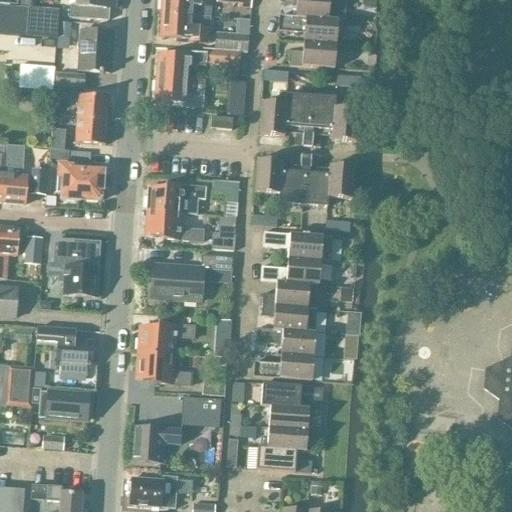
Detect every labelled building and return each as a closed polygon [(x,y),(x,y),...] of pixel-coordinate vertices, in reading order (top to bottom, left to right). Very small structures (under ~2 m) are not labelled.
[(113,10),(113,0),(75,0),(75,6),(69,6),(68,19),(107,22),(108,10),(113,10)] [(162,0),(161,15),(191,17),(208,19),(209,9),(210,3),(209,0),(162,0)] [(282,0),(283,6),(295,7),(294,18),(294,19),(327,22),(327,21),(337,22),(344,22),(345,0),(282,0)] [(0,6),(0,34),(56,40),(56,37),(57,23),(58,12),(30,9),(19,8),(0,6)] [(161,15),(160,38),(189,40),(189,43),(207,45),(208,33),(208,29),(208,19),(191,17),(161,15)] [(278,17),(277,32),(303,34),(302,44),(335,46),(337,22),(327,21),(327,22),(294,19),(294,18),(278,17)] [(112,34),(80,32),(78,72),(110,74),(112,34)] [(215,34),(214,51),(246,53),(247,53),(248,37),(246,36),(215,34)] [(289,53),(288,68),(333,71),(335,46),(302,44),(302,53),(289,53)] [(158,55),(157,79),(187,81),(188,66),(205,68),(205,66),(231,68),(231,76),(238,77),(238,69),(240,53),(201,50),(201,54),(188,53),(188,57),(158,55)] [(18,89),(52,92),(54,69),(19,66),(18,89)] [(262,82),(274,83),(275,73),(263,72),(262,82)] [(275,73),(274,83),(286,84),(287,74),(275,73)] [(55,75),(54,87),(64,88),(83,90),(84,78),(55,75)] [(335,87),(347,88),(348,78),(335,77),(335,87)] [(348,78),(347,88),(359,89),(360,78),(348,78)] [(157,79),(155,102),(185,104),(184,107),(202,108),(203,96),(186,95),(187,81),(157,79)] [(64,88),(54,87),(53,99),(63,100),(64,88)] [(286,106),(284,129),(307,131),(309,98),(285,96),(284,106),(286,106)] [(78,97),(77,121),(106,123),(108,99),(78,97)] [(309,98),(307,131),(330,132),(332,110),(333,110),(334,100),(309,98)] [(283,139),(284,129),(286,106),(284,106),(261,104),(258,137),(283,139)] [(332,110),(330,132),(330,142),(355,144),(357,111),(333,110),(332,110)] [(231,120),(210,118),(209,130),(230,132),(231,120)] [(105,147),(106,123),(77,121),(75,145),(105,147)] [(294,135),(293,147),(301,148),(306,148),(307,136),(294,135)] [(307,136),(306,148),(310,148),(310,149),(311,149),(318,149),(319,137),(307,136)] [(50,150),(59,151),(60,143),(50,143),(50,150)] [(63,160),(90,162),(91,152),(64,150),(63,160)] [(5,156),(1,205),(24,206),(25,178),(13,177),(14,157),(5,156)] [(292,169),(304,170),(305,158),(301,157),(300,157),(293,157),(292,169)] [(305,158),(304,170),(317,171),(318,159),(310,158),(305,158)] [(254,195),(278,196),(279,197),(281,173),(281,164),(256,162),(254,195)] [(57,166),(55,194),(60,194),(60,202),(78,203),(78,201),(99,203),(100,192),(102,193),(103,174),(72,171),(72,167),(57,166)] [(326,200),(327,200),(351,202),(353,169),(328,167),(327,177),(326,200)] [(32,172),(30,195),(46,196),(48,173),(32,172)] [(279,197),(278,196),(277,206),(301,208),(304,175),(281,173),(279,197)] [(304,175),(301,208),(326,210),(327,200),(326,200),(327,177),(304,175)] [(212,188),(211,198),(222,199),(222,204),(236,205),(238,185),(237,185),(223,184),(212,183),(212,188)] [(149,194),(148,212),(181,215),(196,216),(197,199),(205,200),(206,190),(167,187),(167,190),(153,189),(153,194),(149,194)] [(148,212),(147,230),(150,230),(150,235),(163,236),(163,239),(202,242),(203,231),(180,230),(181,215),(148,212)] [(251,227),(263,228),(264,218),(252,217),(251,227)] [(264,218),(263,228),(276,229),(276,219),(264,218)] [(324,233),(336,233),(337,223),(325,222),(324,233)] [(337,223),(336,233),(348,234),(349,224),(337,223)] [(0,228),(0,280),(6,281),(7,257),(14,257),(16,230),(7,230),(0,228)] [(263,234),(262,249),(288,251),(287,261),(320,263),(320,262),(331,263),(332,239),(321,239),(263,234)] [(210,253),(233,254),(234,237),(211,235),(210,253)] [(25,239),(24,265),(33,266),(40,266),(42,242),(42,240),(25,239)] [(352,241),(351,251),(360,252),(360,242),(352,241)] [(47,266),(46,279),(58,280),(57,285),(62,285),(61,300),(94,302),(97,246),(54,243),(52,267),(47,266)] [(153,266),(151,299),(201,302),(203,270),(232,271),(233,257),(201,255),(200,269),(153,266)] [(260,268),(259,283),(276,285),(276,284),(308,287),(318,288),(320,263),(287,261),(286,270),(260,268)] [(262,295),(261,307),(306,310),(316,311),(318,288),(308,287),(276,284),(276,285),(275,296),(262,295)] [(0,318),(13,320),(15,291),(0,289),(0,318)] [(339,290),(338,304),(351,305),(352,291),(339,290)] [(261,307),(260,318),(273,319),(272,331),(272,332),(305,334),(314,334),(316,311),(306,310),(261,307)] [(346,324),(345,337),(353,337),(357,337),(359,338),(359,325),(354,325),(346,324)] [(139,337),(138,354),(173,357),(174,339),(193,341),(194,329),(157,326),(157,330),(144,329),(143,337),(139,337)] [(86,370),(89,371),(91,344),(75,342),(76,332),(37,329),(36,344),(57,346),(55,368),(59,368),(58,377),(85,379),(86,370)] [(256,330),(255,345),(281,347),(280,357),(312,359),(314,335),(314,334),(305,334),(272,332),(272,331),(256,330)] [(357,337),(353,337),(345,337),(344,337),(343,361),(352,361),(356,361),(357,337)] [(485,372),(483,391),(498,402),(497,420),(511,431),(511,458),(505,457),(494,506),(511,510),(511,341),(510,360),(511,361),(511,362),(508,368),(502,364),(485,372)] [(209,349),(209,359),(220,359),(221,350),(209,349)] [(171,374),(173,357),(138,354),(136,373),(141,373),(140,380),(153,381),(153,384),(189,387),(190,375),(171,374)] [(253,364),(252,379),(311,383),(312,359),(280,357),(279,366),(253,364)] [(20,389),(32,390),(33,370),(22,369),(20,389)] [(203,385),(202,396),(202,397),(221,398),(224,398),(224,387),(203,385)] [(261,386),(260,408),(269,409),(298,411),(298,410),(299,401),(321,403),(322,390),(261,386)] [(32,404),(31,406),(40,407),(39,418),(46,418),(56,419),(56,420),(85,422),(87,396),(41,393),(41,391),(33,390),(32,404)] [(232,396),(231,405),(242,406),(243,397),(232,396)] [(181,400),(180,428),(218,429),(219,402),(181,400)] [(269,409),(268,430),(306,433),(308,411),(298,410),(298,411),(269,409)] [(230,416),(229,427),(239,428),(240,417),(230,416)] [(30,425),(30,434),(44,435),(45,425),(30,425)] [(132,427),(129,462),(160,465),(162,444),(178,446),(180,432),(163,430),(132,427)] [(239,438),(239,428),(229,427),(228,437),(239,438)] [(257,450),(266,451),(295,453),(295,454),(305,454),(306,433),(268,430),(266,450),(257,450)] [(41,448),(41,451),(63,453),(63,450),(63,438),(42,437),(41,448)] [(255,472),(309,476),(310,464),(294,462),(295,454),(295,453),(266,451),(257,450),(255,472)] [(130,480),(127,509),(161,511),(162,510),(174,511),(177,479),(161,478),(161,482),(130,480)] [(79,511),(80,493),(61,492),(61,487),(44,486),(31,485),(30,500),(58,502),(57,511),(79,511)] [(0,511),(22,511),(24,490),(0,488),(0,511)] [(192,503),(191,511),(214,511),(215,507),(215,505),(192,503)]
